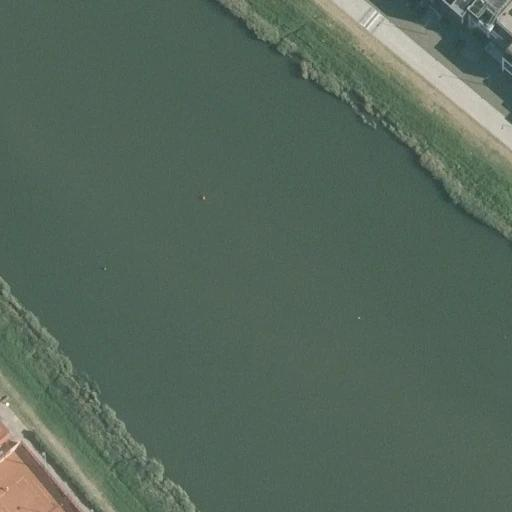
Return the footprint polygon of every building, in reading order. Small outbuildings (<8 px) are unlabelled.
[(447,12),(457,0),(422,0),(422,1),(431,9),(432,9),(430,11),(437,18),(437,19),(439,21),(441,19),(447,12)] [(492,0),(457,0),(447,12),(448,13),(442,20),(461,36),(467,29),(492,0)] [(511,0),(492,0),(467,29),(475,35),(473,38),(486,50),(489,47),(511,20),(511,0)] [(509,64),(511,60),(511,20),(489,47),(508,63),(509,64)] [(511,60),(509,64),(508,63),(501,71),(502,72),(503,73),(511,81),(511,60)] [(0,447),(9,439),(0,428),(0,447)]
